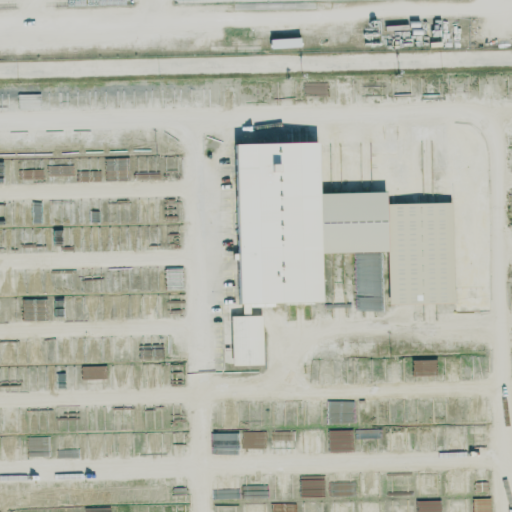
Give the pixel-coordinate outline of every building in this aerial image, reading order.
[(232,144),(235,305),(241,305),(241,315),(249,314),(249,304),(319,303),(318,253),(386,252),(387,305),(452,303),(450,203),(385,204),(384,192),(316,193),(316,142),(232,144)] [(230,365),(261,365),(260,315),(229,316),(230,365)] [(435,375),(434,359),(412,360),(413,375),(435,375)] [(328,452),(352,451),(351,429),(327,430),(328,452)] [(303,433),(303,446),(296,446),(296,452),(324,452),(323,432),(303,433)] [(440,511),(440,500),(416,501),(416,511),(440,511)]
